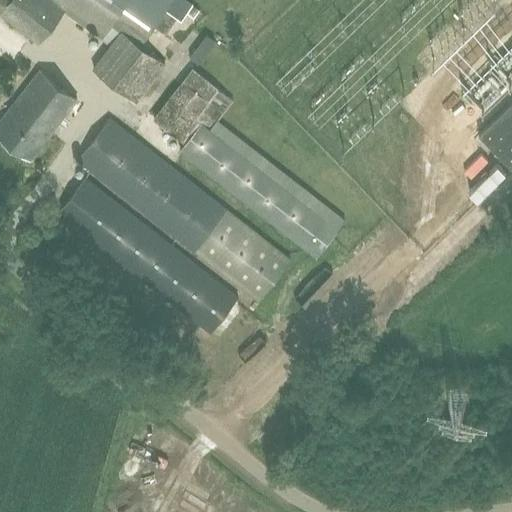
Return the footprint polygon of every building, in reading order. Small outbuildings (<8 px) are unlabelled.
[(0,0),(0,14),(39,44),(64,11),(110,46),(93,70),(136,102),(165,65),(140,46),(154,27),(164,35),(176,19),(165,11),(173,0),(0,0)] [(194,57),(202,65),(219,44),(211,37),(194,57)] [(506,94),(511,88),(511,44),(495,61),(505,71),(494,83),(506,94)] [(0,135),(30,159),(77,99),(40,70),(0,121),(0,135)] [(511,169),(511,168),(511,102),(478,135),(511,169)] [(257,301),(289,260),(110,119),(78,160),(257,301)] [(200,123),(180,149),(318,256),(337,230),(208,129),(200,123)] [(210,332),(238,297),(85,178),(57,213),(210,332)]
